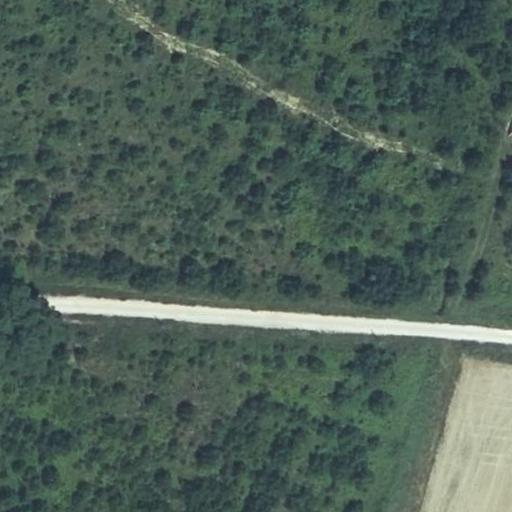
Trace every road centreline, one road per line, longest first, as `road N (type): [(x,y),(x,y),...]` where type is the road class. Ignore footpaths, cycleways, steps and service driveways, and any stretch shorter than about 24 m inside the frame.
road 1 (track): [(0,306),(511,337)]
road 2 (track): [(453,332),(511,136)]
road 3 (track): [(453,332),(394,511)]
